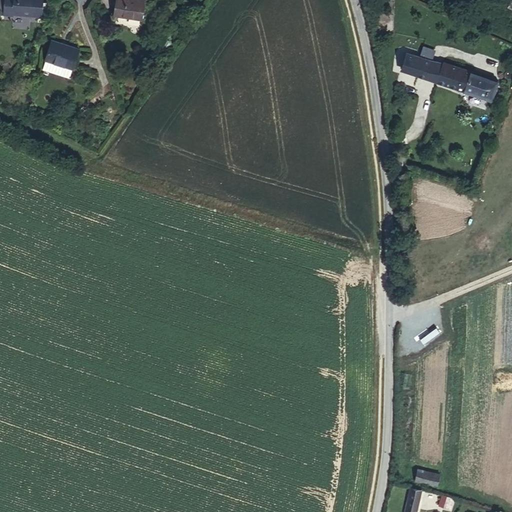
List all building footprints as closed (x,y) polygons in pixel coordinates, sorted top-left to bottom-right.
[(0,12),(40,16),(41,0),(1,0),(0,10),(0,12)] [(135,15),(134,0),(107,0),(107,14),(135,15)] [(76,50),(48,40),(42,59),(69,69),(76,50)] [(426,75),(432,57),(406,49),(401,67),(426,75)] [(439,79),(444,61),(432,57),(426,75),(439,79)] [(65,78),(69,69),(42,59),(39,69),(65,78)] [(444,61),(439,79),(487,95),(493,76),(444,61)] [(499,78),(493,76),(487,95),(493,97),(499,78)] [(413,363),(413,342),(400,342),(400,363),(413,363)] [(437,478),(438,467),(416,465),(415,476),(437,478)] [(417,511),(421,493),(409,491),(405,511),(417,511)] [(449,509),(452,501),(443,498),(441,507),(449,509)]
